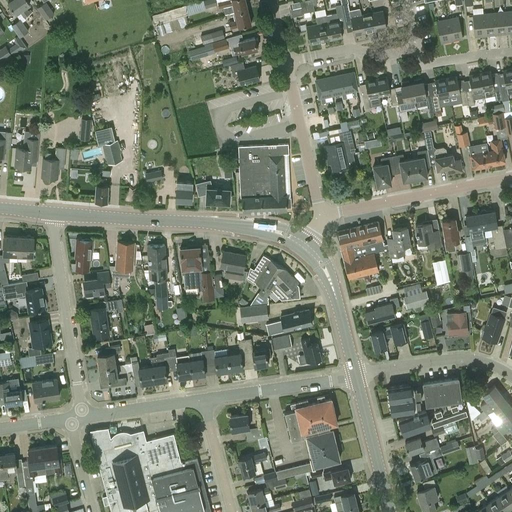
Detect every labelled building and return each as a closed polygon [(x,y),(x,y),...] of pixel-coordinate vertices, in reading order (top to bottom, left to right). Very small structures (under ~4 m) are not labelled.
[(26,0),(11,0),(8,3),(16,13),(19,11),(24,17),(29,13),(32,11),(30,9),(28,11),(25,7),(29,4),(26,0)] [(205,8),(203,1),(202,0),(201,0),(186,4),(188,13),(205,8)] [(205,9),(217,6),(215,0),(206,0),(203,1),(205,8),(205,9)] [(235,13),(248,9),(245,0),(226,0),(217,2),(219,9),(233,5),(235,13)] [(454,0),(456,9),(464,8),(463,0),(454,0)] [(46,19),(54,13),(45,2),(37,8),(46,19)] [(347,2),(342,3),(344,16),(345,22),(351,21),(353,29),(354,34),(365,32),(361,14),(360,7),(349,9),(347,2)] [(337,13),(327,15),(331,39),(342,37),(340,28),(338,17),(344,16),(342,3),(340,4),(336,5),(337,13)] [(313,4),(301,7),(302,13),(314,10),(313,5),(313,4)] [(248,9),(235,13),(236,20),(228,22),(230,29),(252,24),(248,9)] [(383,10),(372,12),(376,30),(386,28),(383,10)] [(494,12),(496,34),(507,33),(505,11),(494,12)] [(372,12),(361,14),(365,32),(376,30),(372,12)] [(486,36),(496,34),(494,12),(483,13),(486,36)] [(486,36),(483,13),(472,14),(475,37),(486,36)] [(327,15),(316,17),(317,24),(321,41),(331,39),(327,15)] [(447,19),(452,41),(463,38),(458,17),(447,19)] [(20,37),(28,31),(20,19),(11,25),(20,37)] [(441,43),(452,41),(447,19),(437,21),(441,43)] [(311,25),(306,26),(310,44),(321,41),(317,24),(311,25)] [(222,30),(211,33),(201,36),(203,44),(213,41),(224,38),(222,30)] [(173,33),(156,39),(158,46),(175,40),(173,33)] [(239,41),(239,42),(232,44),(234,49),(231,50),(232,55),(242,53),(258,49),(255,37),(239,41)] [(215,52),(228,48),(226,40),(212,43),(215,52)] [(206,45),(189,50),(191,60),(208,55),(206,45)] [(0,61),(11,54),(6,47),(0,50),(0,61)] [(223,59),(225,65),(238,61),(237,55),(223,59)] [(238,74),(241,84),(260,79),(256,65),(245,68),(243,61),(230,64),(233,76),(238,74)] [(170,66),(164,68),(168,82),(174,80),(170,66)] [(506,85),(500,86),(502,99),(503,100),(509,99),(508,97),(511,96),(511,68),(503,70),(506,85)] [(491,71),(480,73),(485,100),(496,98),(496,100),(502,99),(500,86),(499,84),(493,85),(491,71)] [(342,75),(346,92),(352,91),(353,97),(357,96),(356,90),(357,90),(353,72),(342,75)] [(472,90),(466,91),(468,104),(469,105),(475,104),(474,102),(485,100),(480,73),(469,75),(472,90)] [(347,98),(346,92),(342,75),(330,77),(333,95),(342,93),(343,99),(347,98)] [(387,76),(376,78),(380,96),(390,94),(392,105),(399,104),(398,101),(396,90),(390,91),(387,76)] [(457,76),(446,78),(449,96),(460,93),(462,105),(468,104),(466,91),(466,89),(460,90),(457,76)] [(333,95),(330,77),(316,80),(319,98),(320,97),(322,103),(326,102),(325,97),(333,95)] [(368,93),(362,94),(362,96),(365,111),(371,109),(370,106),(381,104),(380,96),(376,78),(365,81),(366,83),(368,93)] [(414,82),(412,83),(416,106),(427,103),(428,107),(434,106),(432,96),(432,94),(426,95),(423,81),(422,81),(421,78),(414,79),(414,82)] [(438,95),(432,96),(434,106),(435,110),(441,109),(439,98),(449,96),(446,78),(435,80),(438,95)] [(417,107),(416,106),(412,83),(409,83),(409,80),(401,82),(402,85),(401,85),(404,100),(398,101),(399,104),(400,113),(402,121),(408,119),(406,109),(417,107)] [(505,127),(502,112),(492,114),(495,129),(505,127)] [(327,117),(329,125),(336,123),(334,115),(327,117)] [(80,139),(88,140),(90,120),(81,119),(80,139)] [(37,164),(39,143),(40,130),(25,129),(23,148),(16,148),(15,167),(30,168),(31,163),(37,164)] [(350,129),(338,132),(339,134),(340,141),(329,144),(324,145),(328,159),(330,158),(333,170),(348,167),(348,166),(355,165),(353,152),(355,152),(351,131),(350,129)] [(11,144),(12,132),(5,132),(5,131),(0,130),(0,157),(3,158),(5,144),(11,144)] [(470,145),(467,132),(457,135),(460,147),(470,145)] [(363,147),(379,144),(378,138),(362,140),(363,147)] [(434,147),(432,138),(425,139),(427,148),(434,147)] [(107,164),(123,160),(118,140),(101,144),(107,164)] [(493,151),(489,151),(491,165),(505,162),(500,140),(491,141),(493,151)] [(491,165),(489,151),(487,142),(467,146),(468,155),(471,169),(491,165)] [(238,146),(239,164),(244,164),(244,166),(246,166),(247,181),(254,180),(256,211),(286,209),(286,207),(291,207),(290,197),(286,197),(285,195),(283,154),(289,153),(288,143),(287,143),(238,146)] [(43,158),(42,177),(57,179),(58,167),(58,164),(64,165),(66,148),(56,147),(55,159),(52,159),(52,154),(51,153),(47,152),(45,154),(45,158),(43,158)] [(68,147),(68,157),(76,157),(76,147),(68,147)] [(452,173),(462,171),(460,159),(454,160),(453,154),(447,155),(446,149),(443,147),(436,149),(434,152),(437,169),(450,167),(452,173)] [(82,153),(84,158),(102,154),(101,148),(82,153)] [(418,157),(411,159),(415,182),(421,180),(421,178),(427,177),(424,160),(428,159),(427,149),(417,151),(418,157)] [(402,154),(393,156),(395,171),(400,170),(402,182),(409,180),(409,183),(415,182),(411,159),(403,160),(402,154)] [(388,172),(395,171),(393,156),(381,158),(382,164),(373,166),(377,186),(378,186),(378,189),(386,187),(385,185),(391,184),(388,172)] [(221,164),(222,176),(231,176),(230,163),(221,164)] [(244,164),(239,164),(240,193),(242,211),(256,211),(254,180),(247,181),(246,166),(244,166),(244,164)] [(161,169),(145,173),(146,181),(163,178),(161,169)] [(107,202),(108,186),(106,185),(107,178),(99,178),(99,185),(97,185),(95,201),(107,202)] [(176,180),(176,188),(175,200),(191,201),(192,189),(192,181),(176,180)] [(195,183),(198,196),(206,194),(206,202),(228,203),(229,189),(212,188),(210,180),(195,183)] [(480,214),(484,236),(492,234),(495,249),(506,247),(503,229),(502,224),(496,225),(494,211),(486,213),(486,211),(484,210),(481,210),(480,212),(480,214)] [(484,236),(480,214),(465,216),(469,234),(471,234),(472,238),(484,236)] [(455,244),(460,243),(458,236),(459,236),(458,229),(456,229),(454,218),(442,220),(445,238),(444,238),(446,250),(448,250),(448,252),(455,251),(455,244)] [(337,232),(344,260),(374,253),(385,251),(378,222),(337,232)] [(428,248),(441,245),(438,230),(432,231),(430,223),(415,225),(416,232),(415,232),(416,235),(419,235),(421,243),(427,242),(428,248)] [(404,254),(402,245),(410,244),(406,227),(392,229),(394,243),(387,244),(390,256),(404,254)] [(511,234),(511,227),(503,229),(506,247),(511,246),(511,245),(511,234)] [(18,236),(4,235),(3,262),(9,262),(9,255),(18,255),(18,236)] [(33,237),(18,236),(18,255),(33,256),(33,237)] [(91,258),(92,240),(77,239),(76,257),(77,257),(76,270),(88,270),(89,258),(91,258)] [(130,277),(130,269),(133,269),(134,242),(117,241),(115,265),(109,265),(113,284),(114,287),(118,285),(121,282),(120,277),(130,277)] [(157,265),(166,264),(164,244),(148,245),(149,268),(158,268),(157,265)] [(203,300),(215,299),(214,286),(212,286),(211,271),(196,273),(195,263),(200,263),(199,260),(201,260),(200,247),(180,248),(181,270),(183,270),(184,288),(202,287),(203,300)] [(243,269),(245,253),(224,250),(221,267),(226,268),(224,276),(245,279),(247,270),(243,269)] [(459,254),(462,270),(472,268),(469,252),(459,254)] [(281,299),(300,297),(299,290),(295,286),(298,282),(292,276),(293,275),(283,264),(265,253),(263,255),(263,254),(254,269),(250,266),(247,276),(262,287),(258,292),(265,297),(271,289),(281,299)] [(374,253),(344,260),(349,278),(357,276),(357,278),(364,277),(365,282),(380,278),(374,253)] [(432,260),(437,283),(449,280),(444,258),(432,260)] [(158,268),(149,268),(150,278),(167,277),(166,264),(157,265),(158,268)] [(103,286),(110,285),(109,271),(97,273),(98,279),(85,281),(87,295),(104,293),(103,286)] [(22,281),(26,281),(39,279),(37,272),(21,274),(22,281)] [(223,288),(221,273),(213,275),(216,289),(223,288)] [(167,280),(155,281),(157,308),(169,308),(167,280)] [(26,281),(22,281),(15,282),(8,284),(2,285),(3,293),(16,291),(17,293),(22,292),(25,292),(25,291),(28,290),(26,281)] [(403,287),(405,294),(421,289),(420,282),(403,287)] [(382,291),(380,284),(366,288),(368,295),(382,291)] [(45,301),(43,301),(41,288),(28,290),(25,291),(25,292),(28,311),(44,308),(44,306),(46,306),(45,301)] [(421,289),(405,294),(405,295),(403,296),(406,308),(429,301),(426,289),(422,291),(421,289)] [(393,309),(400,307),(397,297),(389,299),(390,303),(375,307),(375,309),(365,312),(368,322),(395,315),(393,309)] [(241,322),(268,319),(266,304),(240,307),(241,322)] [(95,337),(109,335),(104,307),(91,310),(95,337)] [(492,309),(491,313),(490,313),(482,337),(496,342),(505,318),(504,318),(506,313),(504,310),(495,307),(492,309)] [(284,330),(312,324),(308,309),(281,315),(282,320),(266,324),(269,335),(284,331),(284,330)] [(433,325),(442,323),(439,311),(430,313),(433,325)] [(458,335),(467,334),(465,312),(452,313),(453,321),(447,321),(449,334),(457,333),(458,335)] [(41,354),(40,346),(51,344),(50,335),(48,335),(46,320),(29,322),(30,330),(33,330),(36,346),(27,347),(29,356),(41,354)] [(423,330),(431,328),(429,320),(421,322),(423,330)] [(20,335),(28,334),(26,321),(18,323),(20,335)] [(394,344),(407,341),(403,322),(390,325),(394,344)] [(384,338),(392,336),(389,326),(385,327),(386,329),(371,333),(375,350),(386,347),(384,338)] [(0,332),(0,339),(11,337),(9,330),(0,332)] [(164,331),(152,333),(153,341),(165,339),(164,331)] [(275,351),(293,347),(291,334),(273,338),(275,351)] [(251,338),(244,339),(247,358),(253,357),(255,367),(268,365),(266,349),(253,351),(251,338)] [(302,363),(321,359),(317,342),(310,344),(309,338),(301,340),(304,355),(300,356),(302,363)] [(240,353),(228,355),(230,370),(243,368),(241,359),(247,358),(244,339),(238,340),(240,353)] [(98,355),(100,368),(115,366),(113,353),(121,352),(119,344),(105,346),(106,354),(98,355)] [(213,349),(207,350),(210,364),(215,363),(217,373),(230,370),(228,355),(215,357),(213,349)] [(0,363),(10,362),(8,350),(0,351),(0,363)] [(188,353),(189,356),(192,376),(205,374),(204,365),(210,364),(207,350),(188,353)] [(166,371),(172,370),(170,356),(169,356),(169,352),(157,353),(157,355),(150,357),(151,366),(152,366),(154,382),(167,380),(166,371)] [(36,364),(54,362),(52,353),(34,355),(36,364)] [(176,355),(170,356),(172,370),(178,369),(179,378),(192,376),(189,356),(176,358),(176,355)] [(135,385),(154,382),(152,366),(151,366),(139,368),(138,360),(131,361),(131,364),(135,385)] [(115,366),(100,368),(102,381),(108,380),(109,387),(127,384),(126,377),(117,378),(115,366)] [(0,395),(5,395),(6,404),(23,402),(22,395),(21,389),(20,389),(18,377),(7,379),(7,383),(0,383),(0,395)] [(458,378),(448,379),(451,400),(461,399),(458,378)] [(42,400),(59,397),(56,379),(32,383),(35,398),(42,397),(42,400)] [(443,402),(451,400),(448,379),(440,381),(443,402)] [(443,402),(440,381),(431,382),(434,403),(443,402)] [(426,404),(434,403),(431,382),(423,383),(426,404)] [(410,384),(388,387),(392,413),(413,410),(410,384)] [(484,412),(503,397),(494,386),(482,395),(487,401),(480,407),(484,412)] [(472,404),(481,396),(476,390),(467,399),(472,404)] [(290,403),(291,408),(292,410),(284,412),(291,440),(307,436),(314,465),(340,459),(339,458),(340,457),(338,450),(337,450),(334,438),(335,437),(333,430),(332,430),(332,429),(330,429),(329,425),(337,423),(333,409),(334,409),(332,401),(331,401),(331,398),(325,400),(324,395),(317,397),(318,401),(308,404),(307,399),(290,403)] [(498,415),(510,406),(503,397),(484,412),(486,415),(493,409),(498,415)] [(499,430),(511,420),(511,408),(510,406),(498,415),(502,421),(495,426),(499,430)] [(403,431),(404,433),(430,425),(425,410),(399,419),(400,422),(398,422),(401,431),(403,431)] [(262,426),(249,428),(247,413),(229,416),(232,431),(246,429),(248,440),(263,436),(262,426)] [(511,433),(511,420),(499,430),(493,435),(496,439),(509,429),(511,433)] [(434,436),(445,432),(442,425),(431,429),(434,436)] [(211,511),(197,457),(181,461),(174,433),(146,441),(144,431),(130,434),(124,432),(116,434),(111,439),(111,438),(110,438),(110,439),(94,444),(107,495),(102,496),(104,505),(109,504),(111,511),(211,511)] [(425,451),(439,446),(436,437),(428,439),(422,442),(420,437),(405,442),(409,453),(423,448),(425,451)] [(440,446),(443,454),(454,450),(452,442),(447,444),(440,446)] [(56,445),(42,447),(45,466),(54,465),(55,472),(62,471),(60,457),(58,457),(56,445)] [(474,445),(466,447),(470,463),(478,461),(474,445)] [(440,446),(439,446),(425,451),(419,453),(422,460),(410,464),(416,479),(437,471),(432,457),(443,454),(440,446)] [(477,458),(485,457),(482,446),(475,448),(477,458)] [(45,466),(42,447),(28,449),(30,461),(28,462),(30,476),(37,475),(36,467),(45,466)] [(504,461),(511,456),(511,453),(509,450),(501,455),(504,461)] [(263,473),(260,461),(267,459),(266,452),(239,459),(244,476),(255,473),(255,475),(263,473)] [(14,455),(0,456),(0,457),(3,479),(10,478),(9,472),(16,471),(14,455)] [(484,458),(480,461),(487,471),(491,469),(484,458)] [(277,479),(311,470),(314,470),(316,469),(315,469),(313,469),(311,462),(276,471),(277,479)] [(511,469),(508,464),(497,471),(500,476),(511,469)] [(334,483),(351,479),(348,467),(331,471),(323,473),(325,480),(333,478),(334,483)] [(321,468),(314,470),(311,470),(312,476),(322,474),(321,468)] [(16,472),(19,486),(25,485),(23,471),(16,472)] [(265,482),(273,480),(277,479),(275,471),(263,474),(265,482)] [(500,476),(497,471),(487,478),(490,482),(500,476)] [(32,477),(24,478),(26,493),(34,492),(32,477)] [(277,479),(273,480),(275,488),(287,485),(285,477),(277,479)] [(490,482),(487,478),(477,485),(480,489),(490,482)] [(306,481),(311,494),(318,492),(313,479),(306,481)] [(417,491),(419,496),(417,497),(416,499),(417,502),(419,503),(421,503),(424,511),(437,506),(435,499),(438,497),(435,487),(437,486),(435,480),(423,483),(425,488),(417,491)] [(480,489),(477,485),(466,492),(469,496),(480,489)] [(248,492),(251,504),(271,499),(268,487),(248,492)] [(299,497),(309,495),(308,487),(297,490),(299,497)] [(499,496),(508,510),(511,506),(511,493),(509,489),(499,496)] [(344,508),(358,505),(354,491),(334,496),(337,510),(344,508)] [(458,505),(467,501),(463,492),(454,496),(458,505)] [(55,505),(68,501),(66,493),(52,498),(55,505)] [(489,503),(494,511),(504,511),(508,510),(499,496),(489,503)] [(271,499),(251,504),(253,511),(269,511),(281,509),(279,503),(273,505),(271,499)] [(309,500),(289,503),(290,509),(310,505),(309,500)] [(69,511),(66,502),(55,506),(57,511),(69,511)] [(452,508),(453,511),(464,511),(472,509),(469,502),(452,508)] [(494,511),(489,503),(478,510),(478,511),(494,511)]
